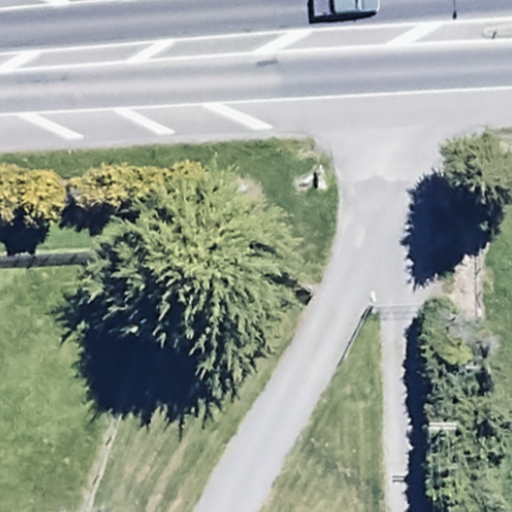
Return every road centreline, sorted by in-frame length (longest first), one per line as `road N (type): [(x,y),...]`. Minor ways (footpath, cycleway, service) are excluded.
road 1 (trunk): [(0,66),(330,45)]
road 2 (trunk): [(511,65),(330,45)]
road 3 (trunk): [(330,45),(504,0)]
